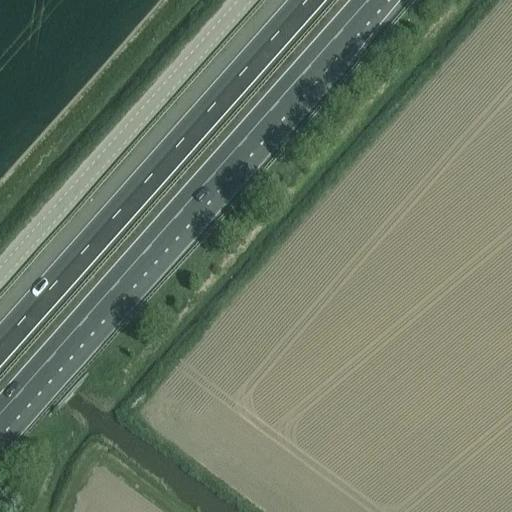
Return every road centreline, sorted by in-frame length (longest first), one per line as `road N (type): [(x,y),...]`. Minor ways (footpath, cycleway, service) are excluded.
road 1 (motorway): [(0,415),(369,0)]
road 2 (motorway): [(305,0),(0,344)]
road 3 (tertiary): [(0,278),(249,0)]
